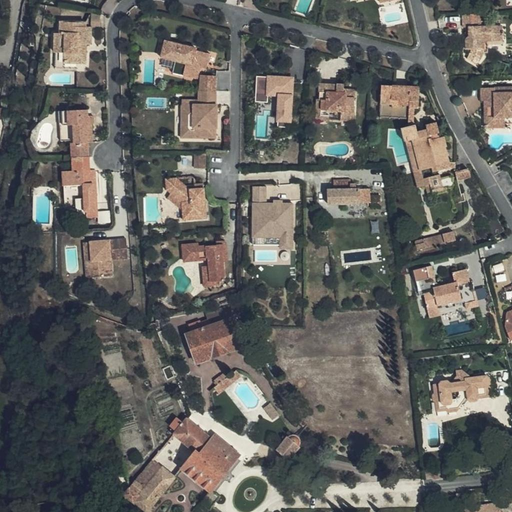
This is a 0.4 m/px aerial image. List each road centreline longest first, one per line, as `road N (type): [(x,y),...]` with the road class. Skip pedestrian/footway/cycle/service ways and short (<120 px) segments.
road 1 (residential): [(429,57),(239,12)]
road 2 (residential): [(429,57),(511,219)]
road 3 (residential): [(239,12),(228,178)]
road 4 (residential): [(132,0),(114,28),(112,156)]
